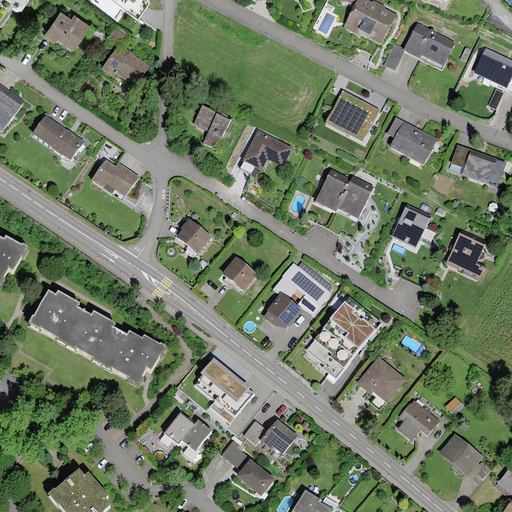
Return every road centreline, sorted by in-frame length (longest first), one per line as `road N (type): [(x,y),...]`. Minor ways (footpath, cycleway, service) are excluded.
road 1 (secondary): [(442,511),(133,265)]
road 2 (residential): [(511,140),(366,78),(215,0)]
road 3 (residential): [(162,162),(194,174),(413,315)]
road 4 (residential): [(46,428),(95,430),(146,488),(183,487),(216,511)]
road 5 (residential): [(162,162),(0,55)]
road 6 (residential): [(162,162),(167,0)]
road 7 (secondary): [(133,265),(0,178)]
